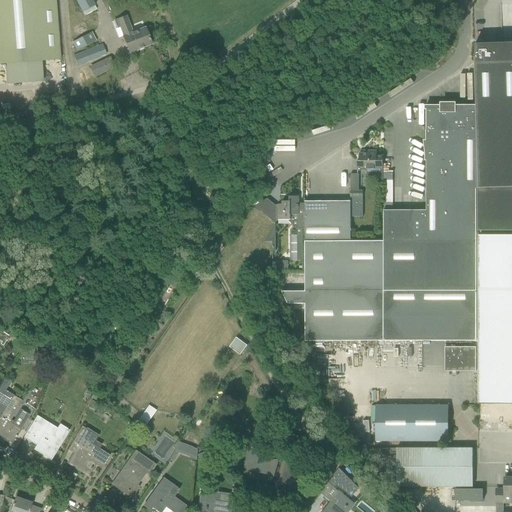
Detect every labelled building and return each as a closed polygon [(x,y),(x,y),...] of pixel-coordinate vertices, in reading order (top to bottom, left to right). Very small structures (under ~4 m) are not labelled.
[(41,61),(60,60),(55,0),(0,0),(0,64),(14,63),(41,61)] [(75,0),(82,12),(93,7),(96,5),(92,0),(75,0)] [(116,21),(114,22),(117,29),(119,28),(120,27),(124,37),(123,37),(129,53),(151,44),(148,35),(145,29),(134,33),(128,16),(126,17),(116,21)] [(96,41),(92,33),(73,44),(77,51),(96,41)] [(476,189),(478,189),(511,187),(511,43),(501,43),(475,44),(475,61),(476,109),(476,189)] [(78,65),(106,54),(103,45),(74,55),(78,65)] [(110,59),(91,68),(95,76),(114,67),(110,59)] [(41,61),(14,63),(16,84),(43,81),(41,61)] [(440,109),(426,109),(426,210),(383,210),(383,220),(383,242),(476,241),(476,189),(476,109),(465,109),(465,107),(454,107),(453,105),(452,104),(451,104),(449,104),(448,105),(448,107),(440,107),(440,109)] [(357,161),(357,171),(367,171),(367,180),(383,180),(383,169),(383,156),(377,156),(377,151),(366,151),(366,153),(359,153),(359,161),(357,161)] [(384,174),(384,193),(385,193),(385,201),(393,200),(392,173),(384,174)] [(350,197),(350,201),(351,217),(363,217),(363,191),(359,191),(359,184),(359,174),(350,174),(350,197)] [(511,187),(478,189),(478,231),(480,231),(511,231),(511,187)] [(253,207),(252,207),(275,224),(275,212),(275,205),(274,205),(267,199),(264,201),(262,197),(261,196),(250,202),(253,207)] [(278,215),(278,220),(289,220),(298,232),(298,235),(290,235),(290,261),(303,261),(303,233),(305,233),(305,231),(305,232),(304,230),(305,230),(305,229),(305,204),(299,204),(299,197),(289,197),(289,202),(282,202),(282,205),(278,205),(278,215)] [(383,291),(383,242),(351,242),(351,217),(350,201),(305,202),(305,204),(305,229),(305,230),(304,230),(305,232),(305,231),(305,233),(306,292),(282,292),(288,304),(306,304),(306,342),(383,342),(383,291)] [(272,242),(272,251),(275,251),(276,251),(275,226),(274,225),(263,242),(272,242)] [(478,231),(478,403),(511,402),(511,231),(480,231),(478,231)] [(477,341),(476,241),(383,242),(383,291),(383,342),(477,341)] [(276,262),(276,271),(288,271),(288,262),(276,262)] [(179,265),(171,278),(182,285),(190,272),(179,265)] [(11,337),(0,330),(0,341),(2,343),(0,345),(3,346),(6,342),(7,343),(11,337)] [(236,337),(229,347),(240,355),(247,345),(236,337)] [(24,347),(24,354),(34,355),(35,347),(24,347)] [(5,379),(0,386),(0,388),(5,391),(10,382),(5,379)] [(0,435),(12,443),(17,435),(21,430),(28,417),(19,412),(13,422),(11,421),(23,402),(13,396),(5,391),(0,388),(0,435)] [(343,415),(351,413),(346,394),(338,396),(343,415)] [(92,401),(89,408),(94,411),(97,404),(92,401)] [(148,406),(139,420),(146,425),(156,411),(148,406)] [(448,406),(438,406),(376,406),(376,431),(376,441),(448,442),(448,406)] [(31,426),(26,434),(33,438),(32,440),(38,444),(39,442),(43,444),(38,452),(51,460),(56,452),(58,449),(64,438),(56,433),(58,430),(37,417),(31,426)] [(79,468),(88,474),(87,475),(91,470),(93,468),(92,467),(96,462),(103,466),(109,456),(92,445),(94,441),(95,441),(98,436),(87,429),(86,430),(82,427),(76,436),(68,449),(74,453),(68,463),(74,467),(76,465),(79,466),(78,468),(79,468)] [(298,451),(302,437),(292,434),(291,435),(286,434),(285,438),(282,448),(283,449),(291,451),(292,449),(297,451),(298,451)] [(274,476),(278,461),(257,455),(259,450),(255,449),(258,438),(253,436),(249,447),(243,468),(274,476)] [(183,444),(180,453),(197,460),(198,450),(183,444)] [(397,487),(473,487),(473,449),(397,449),(397,454),(397,487)] [(131,498),(137,490),(138,487),(137,486),(134,485),(144,471),(149,474),(155,465),(136,451),(130,459),(118,476),(112,484),(131,498)] [(174,451),(169,459),(172,461),(178,453),(174,451)] [(291,475),(296,459),(286,456),(278,484),(283,485),(281,491),(288,493),(290,489),(304,493),(308,480),(291,475)] [(325,459),(317,473),(324,477),(330,467),(325,459)] [(349,511),(354,506),(331,485),(333,483),(348,495),(356,486),(338,469),(334,474),(320,492),(333,503),(329,507),(328,506),(329,507),(325,511),(324,511),(349,511)] [(511,503),(511,502),(511,478),(505,478),(505,490),(496,490),(496,500),(496,503),(496,511),(503,511),(503,503),(511,503)] [(147,502),(148,503),(145,506),(150,510),(152,507),(158,511),(161,511),(165,507),(172,511),(186,511),(189,509),(173,498),(179,490),(163,479),(158,486),(147,502)] [(361,491),(361,492),(366,496),(370,492),(364,487),(361,491)] [(483,490),(456,490),(456,501),(483,501),(483,490)] [(217,491),(217,493),(209,492),(207,505),(205,511),(218,511),(220,511),(236,511),(239,497),(227,495),(227,493),(217,491)] [(27,511),(31,503),(15,498),(12,507),(10,511),(27,511)]
